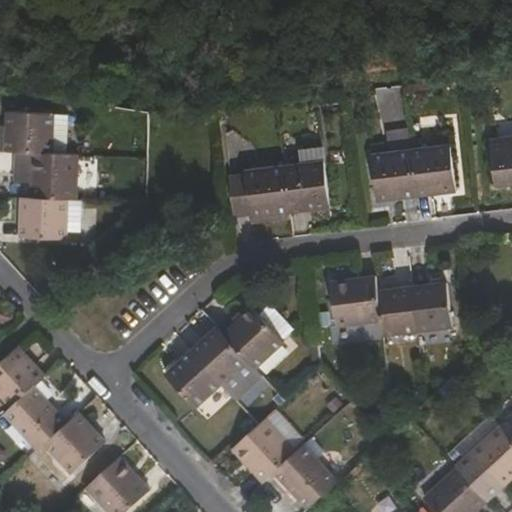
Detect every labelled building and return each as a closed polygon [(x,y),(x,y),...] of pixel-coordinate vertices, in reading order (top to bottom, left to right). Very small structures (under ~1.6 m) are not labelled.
[(9,124),(2,123),(1,149),(17,150),(33,150),(53,151),(54,112),(10,111),(9,124)] [(496,184),(511,181),(511,136),(491,139),(496,184)] [(458,190),(452,144),(411,149),(416,195),(458,190)] [(377,199),(416,195),(411,149),(372,153),(377,199)] [(16,179),(31,179),(33,150),(17,150),(16,179)] [(77,198),(79,152),(53,151),(33,150),(31,179),(30,196),(70,198),(77,198)] [(330,205),(325,160),(285,165),(290,210),(330,205)] [(249,196),(252,216),(290,210),(285,165),(246,170),(249,196)] [(70,198),(30,196),(22,196),(20,235),(68,237),(68,229),(70,198)] [(68,229),(82,229),(82,199),(77,198),(70,198),(68,229)] [(381,319),(379,289),(377,274),(331,279),(336,325),(381,319)] [(453,325),(448,280),(413,285),(418,329),(453,325)] [(383,333),(418,329),(413,285),(379,289),(381,319),(383,333)] [(259,312),(253,306),(224,332),(248,358),(256,367),(278,347),(285,340),(283,339),(283,338),(294,326),(271,302),(259,312)] [(248,358),(224,332),(218,324),(191,349),(221,383),(248,358)] [(313,366),(320,366),(323,366),(319,340),(311,341),(313,366)] [(46,373),(20,343),(0,360),(0,389),(12,403),(36,383),(46,373)] [(195,406),(221,383),(191,349),(165,373),(195,406)] [(46,441),(68,420),(36,383),(12,403),(5,409),(38,448),(46,441)] [(107,440),(80,410),(68,420),(46,441),(74,471),(107,440)] [(511,413),(499,425),(511,438),(511,413)] [(233,446),(264,479),(274,470),(296,449),(267,415),(258,423),(233,446)] [(458,465),(487,498),(511,475),(511,438),(499,425),(456,464),(458,465)] [(337,479),(304,442),(296,449),(274,470),(307,508),(333,484),(337,479)] [(124,511),(150,488),(120,454),(87,484),(112,511),(124,511)] [(425,496),(439,511),(472,511),(487,498),(458,465),(425,496)]
